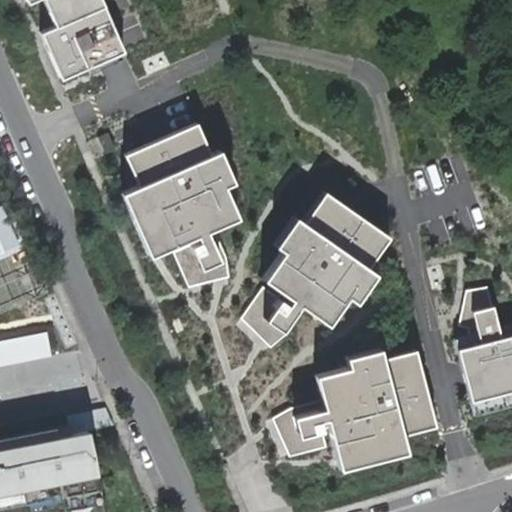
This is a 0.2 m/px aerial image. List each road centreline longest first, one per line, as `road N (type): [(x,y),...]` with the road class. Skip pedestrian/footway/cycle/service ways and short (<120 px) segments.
road 1 (residential): [(0,77),(190,511)]
road 2 (unknown): [(120,351),(0,377)]
